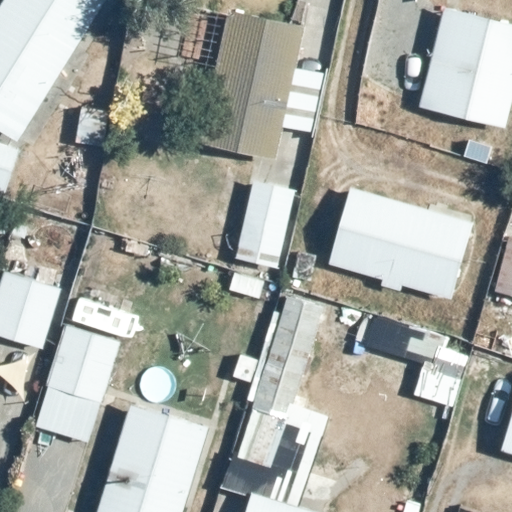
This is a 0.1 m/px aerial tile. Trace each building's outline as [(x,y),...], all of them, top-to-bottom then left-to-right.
[(103,3),(98,0),(4,0),(0,7),(0,132),(16,142),(40,105),(66,122),(98,71),(71,53),(103,3)] [(511,96),(511,27),(444,10),(420,108),(504,129),(511,96)] [(303,28),(227,12),(199,145),(275,161),(283,122),(314,128),(327,71),(295,64),(303,28)] [(18,148),(0,142),(0,190),(5,192),(18,148)] [(294,187),(251,178),(234,260),(276,270),(294,187)] [(472,220),(348,187),(327,267),(451,299),(472,220)] [(511,237),(507,237),(493,292),(511,297),(511,237)] [(0,279),(0,335),(8,339),(0,362),(0,371),(30,381),(51,317),(62,282),(5,264),(0,279)] [(325,307),(265,286),(234,377),(248,382),(240,404),(253,409),(230,475),(263,486),(325,307)] [(126,319),(73,302),(34,425),(88,442),(126,319)] [(136,398),(101,511),(186,511),(215,422),(136,398)] [(511,408),(499,450),(511,454),(511,408)] [(334,511),(257,488),(249,511),(334,511)]
